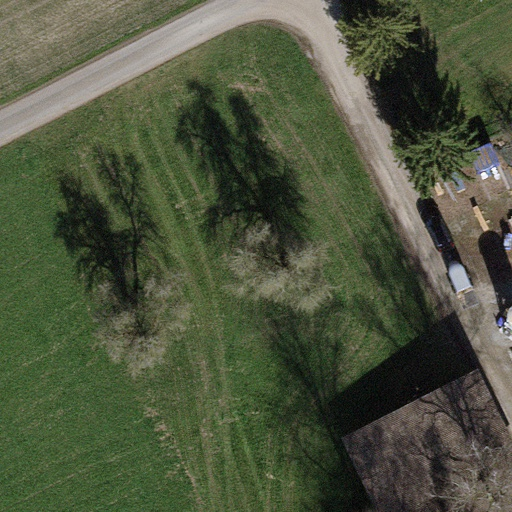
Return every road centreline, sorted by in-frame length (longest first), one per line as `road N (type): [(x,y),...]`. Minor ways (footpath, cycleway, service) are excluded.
road 1 (track): [(320,0),(511,399)]
road 2 (track): [(0,128),(248,0)]
